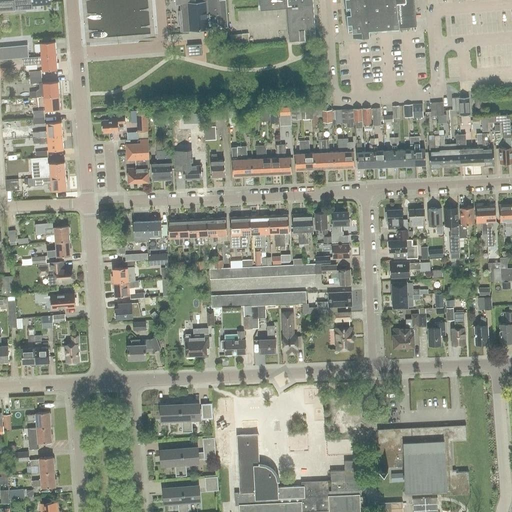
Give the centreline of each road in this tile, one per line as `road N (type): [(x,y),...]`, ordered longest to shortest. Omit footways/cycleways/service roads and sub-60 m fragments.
road 1 (residential): [(370,186),(88,198)]
road 2 (residential): [(129,380),(376,369)]
road 3 (residential): [(88,198),(72,0)]
road 4 (residential): [(101,381),(88,198)]
road 5 (residential): [(376,369),(370,186)]
road 6 (residential): [(504,511),(504,363)]
road 7 (residential): [(370,186),(511,180)]
road 8 (residential): [(139,511),(129,380)]
road 9 (residential): [(74,382),(84,511)]
road 10 (residential): [(376,369),(504,363)]
